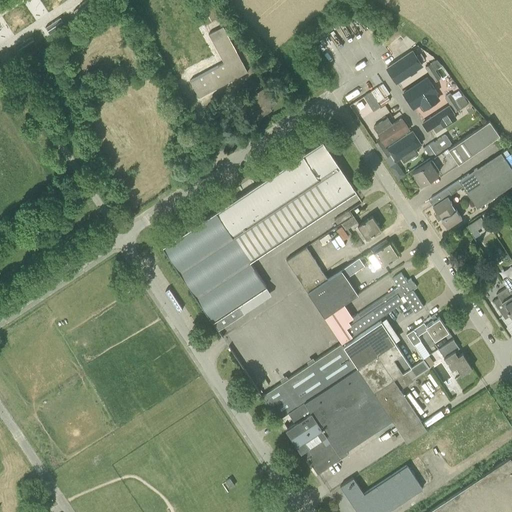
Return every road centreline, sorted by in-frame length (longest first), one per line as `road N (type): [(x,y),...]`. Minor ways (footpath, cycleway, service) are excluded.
road 1 (residential): [(291,498),(122,236)]
road 2 (residential): [(498,352),(330,99)]
road 3 (residential): [(122,236),(330,99)]
road 4 (residential): [(0,317),(122,236)]
road 5 (residential): [(69,511),(0,406)]
